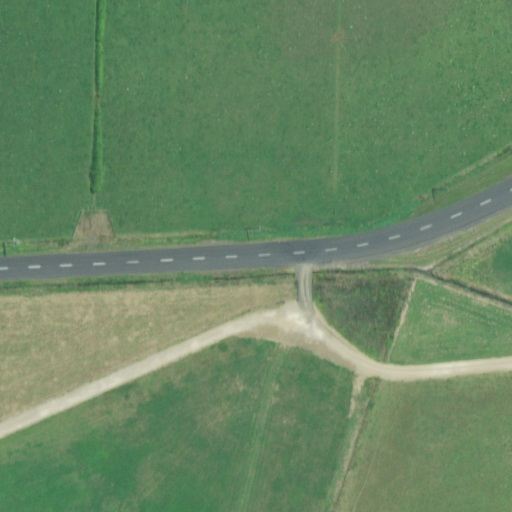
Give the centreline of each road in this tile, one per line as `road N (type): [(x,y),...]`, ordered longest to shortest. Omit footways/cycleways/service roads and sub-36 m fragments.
road 1 (tertiary): [(0,268),(345,249),(412,234),(511,191)]
road 2 (track): [(305,315),(254,323),(0,437)]
road 3 (track): [(302,253),(305,315),(365,365),(511,364)]
